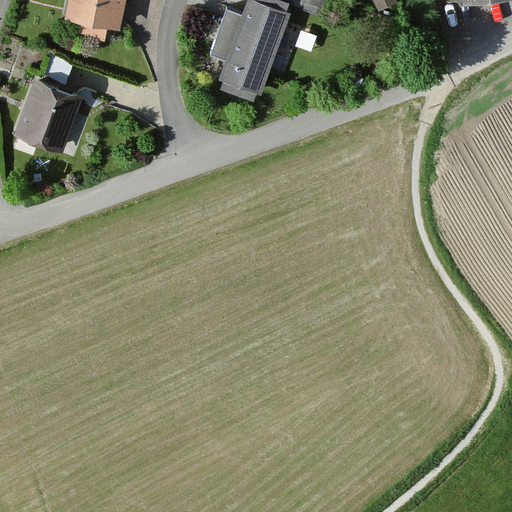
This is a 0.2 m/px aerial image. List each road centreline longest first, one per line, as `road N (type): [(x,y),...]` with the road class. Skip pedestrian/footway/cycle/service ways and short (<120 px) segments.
road 1 (residential): [(511,45),(433,84),(1,232)]
road 2 (track): [(433,84),(416,156),(420,228),(490,341),(497,389),(474,430),(386,511)]
